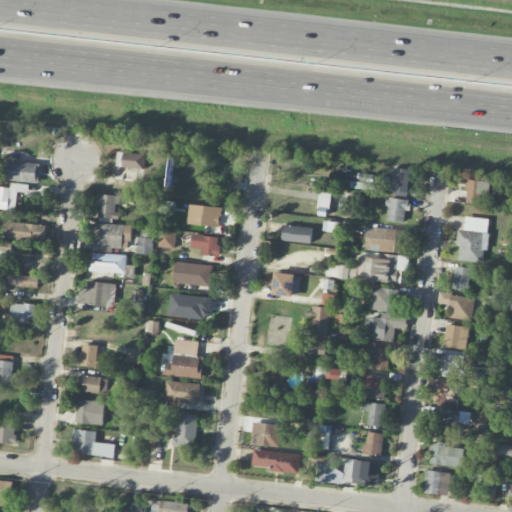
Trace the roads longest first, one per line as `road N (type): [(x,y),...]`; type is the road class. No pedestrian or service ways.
road 1 (motorway): [(511,66),(0,8)]
road 2 (motorway): [(0,53),(511,106)]
road 3 (residential): [(430,511),(0,462)]
road 4 (residential): [(259,156),(218,511)]
road 5 (residential): [(75,157),(35,511)]
road 6 (residential): [(438,173),(401,511)]
